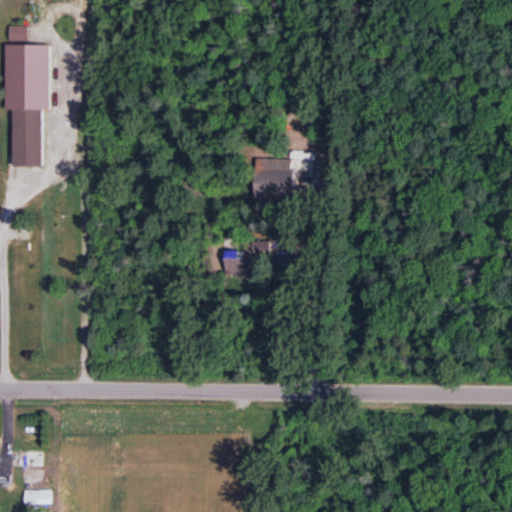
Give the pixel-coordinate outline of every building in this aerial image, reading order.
[(13,165),(43,165),(43,108),(13,108),(13,165)] [(293,168),(255,168),(255,198),(293,198),(293,168)] [(226,251),(226,274),(271,274),(271,241),(242,241),(242,251),(226,251)] [(44,452),(15,452),(15,467),(44,467),(44,452)] [(53,490),(25,490),(25,505),(53,505),(53,490)]
